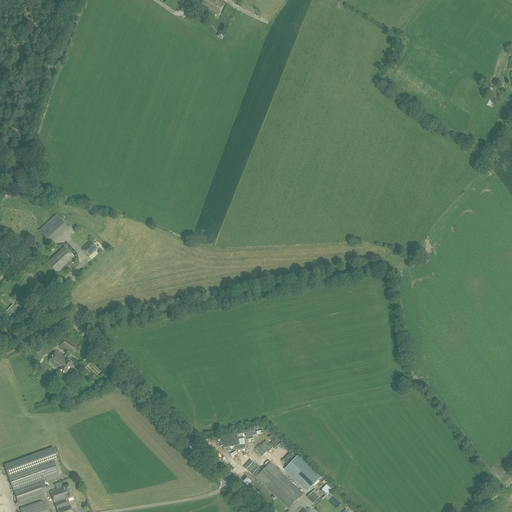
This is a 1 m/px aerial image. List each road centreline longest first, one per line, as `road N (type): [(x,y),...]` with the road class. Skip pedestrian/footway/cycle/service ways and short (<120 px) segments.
road 1 (tertiary): [(256,511),(0,242)]
road 2 (track): [(395,263),(83,330)]
road 3 (unknown): [(108,511),(196,499),(230,485)]
